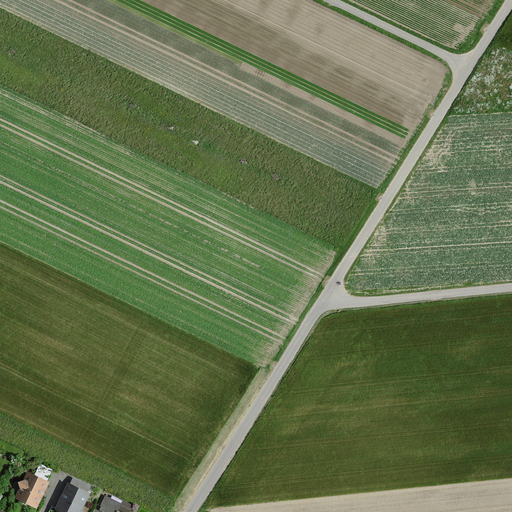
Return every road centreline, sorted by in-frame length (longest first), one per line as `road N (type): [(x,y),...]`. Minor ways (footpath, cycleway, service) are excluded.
road 1 (unclassified): [(190,511),(324,298),(350,303),(511,288)]
road 2 (track): [(324,298),(510,0)]
road 3 (track): [(331,0),(468,66)]
